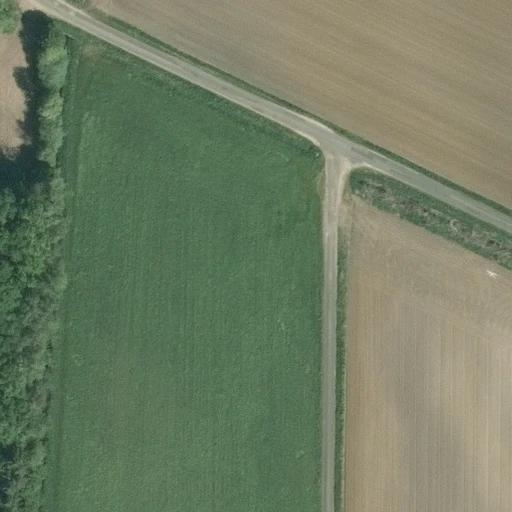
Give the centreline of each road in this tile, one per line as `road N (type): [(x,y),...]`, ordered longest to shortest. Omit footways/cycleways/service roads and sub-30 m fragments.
road 1 (unclassified): [(342,134),(338,511)]
road 2 (unclassified): [(342,134),(67,0)]
road 3 (unclassified): [(511,214),(342,134)]
